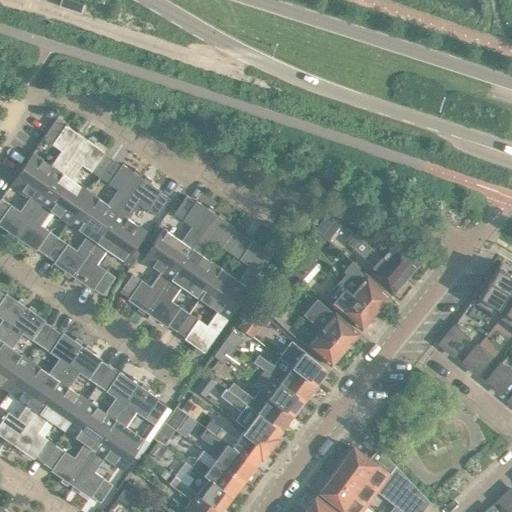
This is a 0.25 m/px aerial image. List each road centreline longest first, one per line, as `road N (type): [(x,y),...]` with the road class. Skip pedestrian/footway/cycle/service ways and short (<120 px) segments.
road 1 (secondary): [(137,0),(262,60),(511,154)]
road 2 (residential): [(264,511),(495,223)]
road 3 (residential): [(0,131),(32,88),(161,175),(202,173),(264,210)]
road 4 (secondary): [(511,84),(244,0)]
road 5 (residential): [(164,388),(0,268)]
